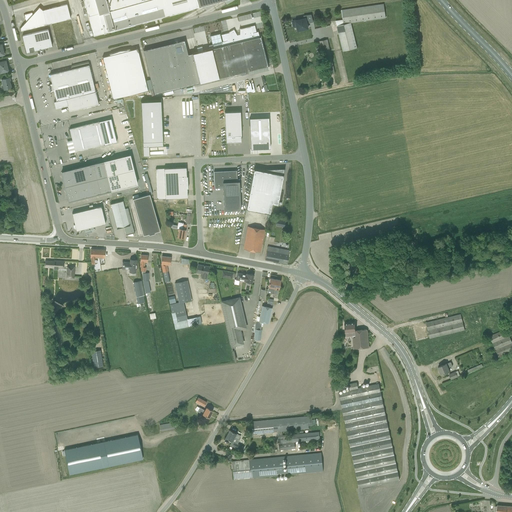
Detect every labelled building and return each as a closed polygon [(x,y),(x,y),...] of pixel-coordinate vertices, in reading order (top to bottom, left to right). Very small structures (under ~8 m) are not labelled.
[(83,0),(86,10),(89,21),(90,24),(93,36),(199,7),(203,5),(206,9),(217,3),(217,2),(222,0),(223,0),(226,4),(232,0),(83,0)] [(24,23),(20,28),(21,31),(70,18),(66,4),(42,10),(39,7),(32,15),(32,13),(24,14),(26,23),(25,24),(24,23)] [(351,23),(385,18),(384,4),(341,10),(343,20),(335,21),(336,26),(337,26),(351,23)] [(303,16),(304,18),(292,21),(294,27),(297,26),(298,31),(309,28),(307,21),(308,21),(309,23),(313,22),(311,14),(303,16)] [(351,23),(337,26),(343,51),(357,48),(351,23)] [(196,48),(197,52),(192,53),(187,54),(184,40),(143,50),(154,94),(204,82),(267,66),(260,36),(259,37),(257,31),(255,32),(254,26),(239,29),(239,34),(236,35),(233,30),(228,32),(229,33),(221,35),(223,41),(221,42),(219,34),(210,36),(212,45),(208,46),(209,49),(203,51),(202,47),(196,48)] [(47,29),(27,34),(22,35),(23,40),(24,40),(26,52),(29,51),(29,52),(34,51),(33,50),(46,47),(52,46),(47,29)] [(319,41),(323,61),(327,75),(334,73),(327,39),(319,41)] [(102,57),(112,99),(147,90),(137,48),(130,50),(129,49),(119,51),(109,54),(109,55),(102,57)] [(0,61),(0,73),(9,71),(6,60),(0,61)] [(69,111),(98,104),(88,65),(49,75),(52,85),(49,86),(50,91),(53,91),(56,101),(54,101),(55,108),(67,105),(69,111)] [(1,79),(3,90),(11,88),(10,83),(9,81),(10,81),(9,77),(1,79)] [(265,85),(262,85),(261,78),(251,80),(254,93),(266,90),(265,85)] [(162,141),(161,108),(160,100),(140,101),(141,109),(142,130),(142,141),(142,146),(143,156),(149,156),(149,155),(148,146),(162,146),(162,141)] [(190,100),(190,102),(179,102),(180,116),(191,115),(191,108),(194,108),(194,106),(198,106),(197,100),(190,100)] [(226,142),(241,142),(241,135),(240,111),(224,112),(226,142)] [(268,117),(249,118),(250,149),(270,148),(268,117)] [(98,121),(74,127),(69,129),(75,152),(104,145),(98,121)] [(129,155),(103,162),(61,172),(68,201),(137,184),(129,155)] [(186,167),(163,168),(155,169),(156,180),(157,199),(161,199),(165,198),(187,197),(187,189),(188,188),(187,176),(186,176),(186,167)] [(263,171),(253,169),(246,209),(270,214),(271,204),(277,205),(284,168),(263,169),(263,171)] [(236,170),(213,171),(214,184),(214,188),(223,188),(224,211),(240,210),(239,181),(237,181),(236,170)] [(160,231),(149,194),(133,199),(143,235),(148,234),(149,235),(154,233),(154,232),(160,231)] [(122,201),(110,204),(117,229),(116,229),(124,227),(126,235),(125,235),(126,235),(127,235),(128,235),(133,236),(132,233),(134,233),(133,230),(128,208),(124,209),(122,201)] [(101,206),(77,212),(72,213),(75,226),(74,228),(73,228),(80,232),(80,231),(81,230),(105,224),(101,206)] [(179,224),(178,232),(177,237),(184,238),(186,225),(179,224)] [(247,226),(244,244),(243,249),(260,252),(264,230),(247,226)] [(267,246),(265,255),(265,260),(287,264),(288,255),(289,250),(267,246)] [(162,256),(161,261),(161,264),(163,272),(164,278),(165,282),(170,281),(166,265),(170,265),(171,257),(162,256)] [(131,258),(131,259),(130,259),(129,262),(122,262),(122,269),(129,269),(129,272),(136,273),(136,260),(135,260),(135,258),(131,258)] [(392,260),(388,261),(381,263),(381,262),(381,263),(382,267),(383,270),(383,271),(383,270),(394,267),(395,265),(394,261),(392,260)] [(196,272),(201,273),(200,278),(206,279),(207,275),(209,266),(198,264),(196,272)] [(237,272),(236,279),(236,280),(252,283),(252,280),(253,275),(246,273),(246,274),(237,272)] [(145,273),(142,273),(142,281),(145,293),(149,292),(150,292),(148,281),(149,281),(148,273),(145,273)] [(272,291),(273,286),(274,286),(276,279),(270,278),(269,283),(267,291),(267,293),(270,293),(273,294),(273,291),(272,291)] [(141,280),(133,282),(136,297),(143,295),(144,295),(141,280)] [(190,295),(188,287),(188,285),(187,280),(178,282),(183,302),(191,300),(190,295)] [(175,283),(176,288),(179,303),(175,304),(173,296),(167,297),(169,305),(171,313),(173,323),(175,330),(188,326),(187,319),(183,302),(178,282),(175,283)] [(143,295),(136,297),(137,304),(144,302),(143,295)] [(221,302),(232,346),(242,344),(239,329),(245,327),(238,298),(221,302)] [(262,306),(258,321),(268,323),(272,308),(262,306)] [(429,320),(426,321),(426,322),(425,322),(429,339),(464,330),(463,327),(460,314),(429,321),(429,320)] [(196,317),(187,319),(188,326),(197,324),(196,317)] [(344,324),(345,329),(345,337),(352,336),(353,347),(368,346),(367,330),(366,329),(355,330),(355,323),(344,324)] [(511,344),(505,329),(488,336),(497,356),(511,349),(511,344)] [(100,350),(91,351),(94,368),(103,366),(100,350)] [(438,367),(441,375),(443,374),(445,374),(444,373),(449,371),(448,368),(452,366),(450,362),(446,364),(438,367)] [(466,370),(467,372),(482,366),(481,364),(466,370)] [(339,392),(342,410),(355,472),(359,489),(399,480),(396,463),(379,384),(358,388),(357,382),(348,384),(350,390),(339,392)] [(206,402),(197,397),(195,402),(204,406),(206,402)] [(202,414),(204,416),(208,418),(212,411),(208,408),(206,407),(204,410),(199,407),(197,411),(202,414)] [(280,431),(282,431),(308,429),(308,424),(312,424),(311,416),(251,422),(252,434),(277,432),(280,431)] [(174,423),(159,425),(160,431),(175,428),(174,423)] [(226,438),(230,440),(232,441),(232,442),(234,443),(233,446),(242,450),(244,447),(237,444),(239,440),(239,439),(240,436),(240,435),(237,434),(237,433),(230,430),(226,438)] [(282,431),(280,431),(277,432),(279,449),(287,448),(291,447),(291,442),(319,439),(319,432),(282,435),(282,431)] [(137,436),(64,452),(69,477),(143,461),(142,459),(140,448),(137,436)] [(321,453),(249,460),(232,461),(234,480),(251,478),(323,471),(321,453)]
